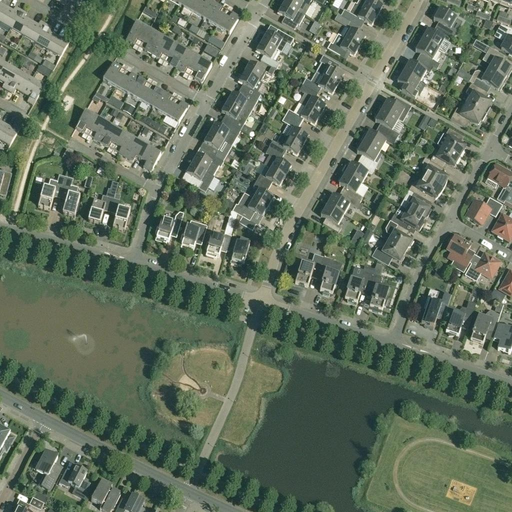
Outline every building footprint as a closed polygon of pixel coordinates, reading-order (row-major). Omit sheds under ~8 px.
[(77,0),(74,6),(81,10),(79,14),(84,17),(94,0),(77,0)] [(192,14),(199,2),(194,0),(183,0),(179,7),(192,14)] [(204,22),(214,4),(207,0),(204,5),(199,2),(192,14),(204,22)] [(309,6),(312,1),(310,0),(286,0),(284,5),(304,17),(310,7),(309,6)] [(382,8),(368,0),(359,0),(356,6),(361,8),(377,18),(382,8)] [(509,9),(511,0),(500,0),(499,5),(509,9)] [(217,29),(223,17),(218,14),(221,8),(214,4),(204,22),(217,29)] [(299,27),(304,17),(284,5),(278,15),(285,18),(281,24),(294,32),(297,26),(299,27)] [(354,5),(349,14),(345,12),(341,18),(350,23),(352,24),(355,18),(371,27),(377,18),(361,8),(356,6),(354,5)] [(0,23),(10,30),(21,11),(15,8),(13,13),(6,8),(0,18),(0,23)] [(437,30),(451,38),(454,32),(450,30),(456,19),(449,15),(450,13),(445,10),(443,12),(437,8),(432,18),(434,19),(433,21),(440,25),(437,30)] [(23,37),(31,23),(24,19),(26,15),(21,11),(10,30),(23,37)] [(222,35),(223,33),(229,36),(239,19),(232,14),(229,20),(223,17),(217,29),(215,31),(222,35)] [(350,23),(341,18),(338,16),(335,22),(347,28),(350,23)] [(35,44),(46,26),(40,23),(38,27),(31,23),(23,37),(35,44)] [(142,43),(149,31),(136,24),(126,41),(134,46),(137,40),(142,43)] [(48,51),(56,37),(49,33),(51,29),(46,26),(35,44),(48,51)] [(195,36),(195,35),(198,30),(199,30),(192,26),(188,32),(195,36)] [(173,32),(179,36),(182,31),(175,27),(173,32)] [(511,41),(511,40),(511,30),(501,27),(495,38),(505,43),(501,50),(511,56),(511,41)] [(343,39),(359,48),(365,39),(349,29),(343,39)] [(448,43),(451,38),(437,30),(434,35),(428,31),(427,33),(424,31),(419,40),(438,51),(444,55),(450,44),(448,43)] [(151,56),(161,38),(149,31),(142,43),(147,46),(144,52),(151,56)] [(262,43),(278,52),(281,54),(286,45),(290,47),(294,41),(277,31),(274,37),(267,33),(262,43)] [(56,37),(48,51),(60,59),(71,40),(65,37),(63,41),(56,37)] [(167,58),(174,46),(161,38),(151,56),(159,60),(162,55),(167,58)] [(354,58),(359,48),(343,39),(338,49),(343,52),(347,54),(350,56),(354,58)] [(432,61),(438,51),(419,40),(414,49),(416,51),(415,52),(422,56),(419,61),(433,69),(436,71),(439,66),(432,61)] [(273,62),(278,52),(262,43),(256,53),(263,57),(260,62),(271,68),(275,71),(276,71),(279,65),(273,62)] [(220,53),(207,45),(204,51),(216,59),(220,53)] [(176,70),(186,53),(174,46),(167,58),(172,61),(169,66),(176,70)] [(488,71),(504,81),(506,77),(508,78),(511,71),(510,70),(511,69),(500,64),(504,57),(490,50),(483,62),(491,66),(488,71)] [(343,52),(339,57),(347,61),(350,56),(347,54),(343,52)] [(192,72),(199,60),(186,53),(176,70),(184,74),(187,69),(192,72)] [(32,60),(39,64),(42,59),(35,55),(32,60)] [(30,62),(21,57),(19,61),(28,66),(30,62)] [(316,74),(321,77),(337,86),(343,77),(335,72),(339,67),(323,57),(319,64),(321,65),(316,74)] [(199,60),(192,72),(197,75),(194,80),(202,85),(212,67),(199,60)] [(429,75),(433,69),(419,61),(416,66),(410,62),(409,64),(406,63),(401,72),(420,83),(426,73),(429,75)] [(116,89),(123,77),(117,74),(120,69),(113,64),(103,82),(116,89)] [(244,74),(261,83),(266,73),(250,64),(244,74)] [(8,92),(19,73),(6,66),(0,76),(0,81),(5,84),(3,89),(8,92)] [(502,84),(504,81),(488,71),(485,77),(478,73),(475,74),(469,84),(471,85),(472,85),(483,91),(484,92),(487,86),(498,92),(498,91),(500,92),(504,85),(502,84)] [(414,93),(420,83),(401,72),(396,81),(398,82),(397,84),(404,88),(401,93),(415,101),(418,95),(414,93)] [(23,95),(31,80),(19,73),(8,92),(13,95),(16,91),(23,95)] [(262,84),(261,83),(244,74),(239,83),(246,87),(243,93),(257,101),(258,101),(261,96),(257,93),(262,84)] [(332,96),(337,86),(321,77),(316,74),(311,83),(306,80),(302,86),(318,95),(321,90),(332,96)] [(128,96),(138,79),(131,75),(128,80),(123,77),(116,89),(128,96)] [(141,103),(148,91),(142,88),(145,83),(138,79),(128,96),(141,103)] [(31,80),(23,95),(30,99),(28,103),(33,106),(44,88),(31,80)] [(483,91),(472,85),(471,85),(465,94),(471,98),(466,105),(486,116),(490,109),(488,108),(491,104),(479,97),(483,91)] [(314,101),(318,95),(302,86),(299,92),(304,95),(298,105),(320,117),(325,107),(314,101)] [(153,111),(163,93),(156,89),(153,94),(148,91),(141,103),(153,111)] [(166,118),(173,105),(167,102),(170,97),(163,93),(153,111),(166,118)] [(258,101),(257,101),(243,93),(239,99),(232,94),(227,104),(243,113),(249,117),(258,101)] [(379,111),(398,121),(404,111),(407,113),(411,108),(397,100),(394,105),(387,101),(386,103),(384,102),(379,111)] [(117,102),(114,107),(120,110),(123,105),(117,102)] [(173,105),(166,118),(178,125),(188,108),(181,103),(178,108),(173,105)] [(249,117),(243,113),(227,104),(221,114),(232,120),(229,126),(240,132),(249,117)] [(314,127),(320,117),(298,105),(293,114),(290,113),(287,118),(300,126),(303,120),(314,127)] [(482,123),(486,116),(466,105),(462,113),(457,110),(450,121),(462,128),(466,120),(477,127),(480,122),(482,123)] [(133,111),(126,107),(123,112),(124,112),(131,116),(132,113),(133,111)] [(392,132),(398,121),(379,111),(374,120),(376,121),(375,123),(382,127),(379,132),(396,141),(399,136),(392,132)] [(91,132),(98,120),(85,113),(75,130),(83,135),(86,129),(91,132)] [(422,122),(427,125),(430,120),(425,117),(422,122)] [(297,132),(300,126),(287,118),(283,124),(288,126),(282,136),(286,138),(302,147),(308,138),(297,132)] [(100,145),(110,127),(98,120),(91,132),(96,135),(93,140),(100,145)] [(240,132),(229,126),(226,131),(215,125),(209,135),(231,147),(240,132)] [(5,126),(0,134),(0,142),(9,148),(20,129),(14,126),(12,130),(5,126)] [(116,147),(123,134),(110,127),(100,145),(108,149),(111,144),(116,147)] [(442,149),(459,159),(465,148),(457,143),(461,136),(449,130),(445,137),(443,136),(437,146),(442,149)] [(393,147),(396,141),(379,132),(376,137),(369,133),(368,135),(366,133),(361,142),(380,153),(386,143),(393,147)] [(125,159),(135,142),(123,134),(116,147),(121,150),(118,155),(125,159)] [(209,135),(204,144),(214,150),(211,156),(217,159),(223,163),(231,147),(209,135)] [(297,157),(302,147),(286,138),(286,139),(279,146),(272,143),(269,149),(283,157),(286,151),(297,157)] [(141,161),(148,149),(135,142),(125,159),(133,163),(136,158),(141,161)] [(374,163),(380,153),(361,142),(356,151),(358,153),(357,154),(364,158),(361,163),(374,171),(377,165),(374,163)] [(148,149),(141,161),(146,164),(143,169),(151,174),(161,156),(148,149)] [(280,162),(283,157),(269,149),(265,155),(269,157),(263,166),(269,169),(285,178),(290,168),(280,162)] [(453,169),(459,159),(442,149),(436,159),(433,157),(430,163),(439,168),(442,169),(445,164),(453,169)] [(73,154),(67,150),(61,161),(67,164),(73,154)] [(197,156),(192,165),(211,176),(217,167),(220,169),(224,163),(223,163),(217,159),(211,156),(207,161),(197,156)] [(439,168),(430,163),(425,160),(421,165),(424,166),(423,167),(423,168),(423,169),(423,171),(423,172),(423,173),(423,174),(424,175),(422,179),(443,191),(444,189),(445,188),(445,187),(446,185),(447,182),(448,179),(436,173),(439,168)] [(233,169),(237,171),(241,165),(234,161),(231,167),(233,169)] [(371,176),(374,171),(361,163),(358,168),(351,164),(350,166),(348,165),(343,174),(362,185),(367,174),(371,176)] [(212,177),(211,176),(192,165),(186,175),(194,179),(190,185),(203,193),(212,177)] [(495,190),(498,185),(505,189),(511,177),(511,175),(496,166),(488,179),(485,184),(495,190)] [(279,188),(285,178),(269,169),(263,178),(260,176),(256,182),(269,189),(272,184),(279,188)] [(12,175),(0,172),(0,196),(6,198),(12,175)] [(356,195),(362,185),(343,174),(337,183),(340,184),(339,186),(345,190),(343,195),(360,204),(363,199),(356,195)] [(53,198),(60,200),(66,179),(59,177),(57,183),(50,181),(47,190),(44,189),(42,195),(41,194),(38,202),(40,202),(38,209),(50,212),(53,198)] [(73,181),(66,179),(60,200),(66,202),(62,216),(74,219),(76,212),(77,213),(80,205),(78,205),(80,199),(76,198),(78,189),(71,187),(73,181)] [(442,192),(443,191),(422,179),(420,182),(419,182),(418,183),(417,183),(416,183),(415,184),(414,185),(413,186),(412,187),(412,186),(408,192),(413,194),(421,199),(424,194),(435,201),(437,199),(439,196),(441,194),(442,192)] [(266,195),(269,189),(256,182),(253,188),(256,190),(251,199),(267,209),(273,199),(266,195)] [(505,203),(509,196),(510,194),(503,190),(497,201),(503,205),(505,203)] [(190,200),(196,201),(198,200),(200,194),(192,192),(190,200)] [(423,200),(421,199),(413,194),(408,203),(411,205),(407,212),(423,221),(425,218),(427,219),(431,211),(420,205),(423,200)] [(356,210),(360,204),(343,195),(340,200),(333,196),(332,198),(330,196),(324,205),(343,216),(349,206),(356,210)] [(262,218),(267,209),(251,199),(245,196),(239,205),(238,207),(237,206),(233,213),(242,219),(249,222),(254,214),(262,218)] [(110,214),(114,200),(103,197),(100,205),(94,203),(92,209),(91,208),(88,216),(90,216),(88,223),(100,226),(103,213),(110,214)] [(467,211),(466,214),(467,216),(466,218),(481,227),(488,215),(495,219),(502,207),(489,199),(485,208),(475,202),(471,209),(469,210),(467,211)] [(114,200),(110,214),(116,216),(113,230),(124,233),(126,226),(127,227),(130,219),(128,219),(130,213),(119,210),(121,202),(114,200)] [(338,226),(343,216),(324,205),(319,214),(322,216),(321,217),(327,221),(324,226),(338,234),(341,228),(338,226)] [(407,212),(402,209),(399,207),(390,223),(391,223),(404,231),(405,231),(408,227),(419,233),(423,225),(422,224),(423,221),(407,212)] [(179,214),(176,218),(174,225),(162,221),(159,229),(157,229),(155,235),(158,235),(156,242),(166,245),(167,243),(169,243),(171,236),(177,238),(183,215),(179,214)] [(511,221),(502,216),(492,233),(498,237),(497,238),(502,241),(503,239),(509,243),(511,238),(511,221)] [(256,226),(249,222),(242,219),(239,225),(252,232),(256,226)] [(202,245),(206,230),(207,228),(191,223),(189,229),(187,229),(184,237),(182,236),(180,242),(183,243),(181,250),(191,253),(192,250),(194,251),(196,243),(202,245)] [(401,236),(404,231),(391,223),(386,231),(387,234),(392,237),(388,243),(405,252),(408,249),(410,249),(413,243),(401,236)] [(231,238),(225,236),(216,233),(215,237),(212,236),(209,244),(207,244),(205,250),(208,250),(206,257),(216,260),(217,258),(219,258),(221,251),(227,253),(231,238)] [(455,238),(453,242),(450,243),(449,245),(449,248),(447,252),(450,254),(457,258),(454,263),(461,267),(458,272),(463,275),(466,270),(472,259),(466,255),(470,247),(455,238)] [(403,257),(405,252),(388,243),(384,250),(382,248),(376,250),(371,258),(384,266),(389,258),(401,265),(404,259),(403,257)] [(242,265),(243,266),(249,247),(237,244),(234,252),(232,251),(230,257),(232,258),(230,265),(241,268),(242,265)] [(476,283),(478,280),(481,275),(491,281),(501,264),(484,255),(476,268),(471,265),(464,277),(476,283)] [(295,263),(290,276),(297,278),(295,284),(307,288),(310,280),(311,276),(317,278),(323,260),(313,257),(311,262),(306,261),(306,259),(297,256),(295,263)] [(323,260),(317,278),(324,280),(322,284),(320,292),(323,293),(322,295),(328,297),(329,295),(332,296),(338,277),(335,276),(337,271),(331,269),(333,263),(323,260)] [(350,281),(344,300),(347,301),(347,303),(353,305),(354,303),(357,304),(360,295),(361,292),(367,294),(373,276),(374,271),(365,268),(364,271),(355,268),(352,276),(350,281)] [(511,273),(510,272),(499,291),(511,298),(511,273)] [(373,276),(367,294),(373,296),(368,311),(381,315),(382,312),(384,306),(386,307),(388,300),(386,300),(388,293),(390,287),(387,286),(380,284),(382,279),(373,276)] [(480,294),(473,290),(471,297),(478,299),(480,294)] [(505,297),(494,290),(490,297),(501,304),(505,297)] [(433,329),(436,320),(443,322),(451,298),(444,295),(444,296),(438,294),(436,301),(435,304),(427,302),(426,303),(424,310),(426,311),(421,325),(425,326),(424,328),(430,330),(431,328),(433,329)] [(448,318),(448,326),(445,333),(448,334),(448,337),(455,337),(458,337),(464,320),(470,322),(476,307),(468,304),(466,310),(463,309),(461,313),(459,312),(456,316),(452,314),(450,318),(448,318)] [(484,318),(483,321),(478,319),(470,342),(482,346),(487,331),(494,334),(500,316),(493,314),(492,316),(488,314),(486,316),(484,318)] [(511,330),(505,328),(499,326),(494,340),(500,343),(497,351),(510,355),(511,348),(511,330)] [(0,456),(3,451),(6,452),(9,447),(9,448),(11,444),(10,444),(13,439),(9,437),(10,434),(0,428),(0,456)] [(38,464),(34,471),(36,472),(47,478),(42,488),(50,492),(61,470),(54,466),(57,459),(46,453),(40,465),(38,464)] [(85,501),(90,490),(88,489),(90,485),(83,481),(87,474),(76,469),(73,475),(66,471),(59,485),(67,489),(68,485),(75,489),(72,495),(85,501)] [(109,493),(110,491),(112,487),(101,482),(91,502),(102,508),(100,511),(101,511),(110,511),(111,511),(113,511),(120,496),(119,496),(120,494),(113,490),(111,494),(109,493)] [(123,501),(119,508),(117,511),(145,511),(141,510),(144,503),(133,497),(129,504),(123,501)]
